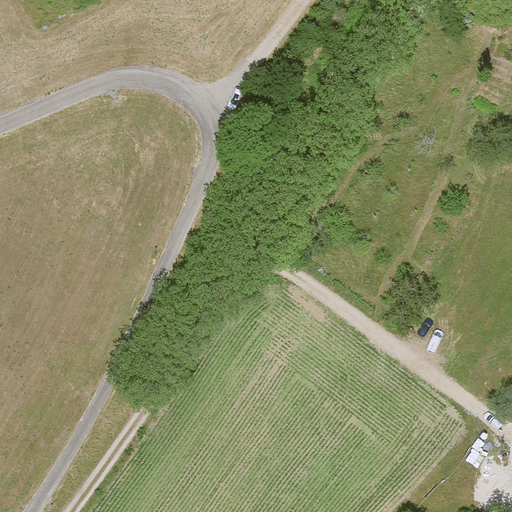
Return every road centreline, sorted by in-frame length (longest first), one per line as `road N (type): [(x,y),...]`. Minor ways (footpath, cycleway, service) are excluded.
road 1 (track): [(70,511),(430,0)]
road 2 (track): [(248,260),(300,278),(511,433)]
road 3 (track): [(206,112),(303,0)]
